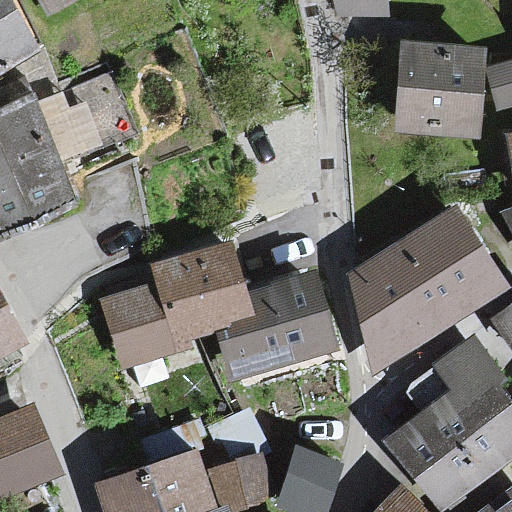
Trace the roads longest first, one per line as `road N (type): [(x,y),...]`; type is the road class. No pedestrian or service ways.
road 1 (residential): [(309,0),(322,50),(365,442)]
road 2 (residential): [(85,511),(0,285)]
road 3 (residential): [(365,442),(391,397),(511,306)]
